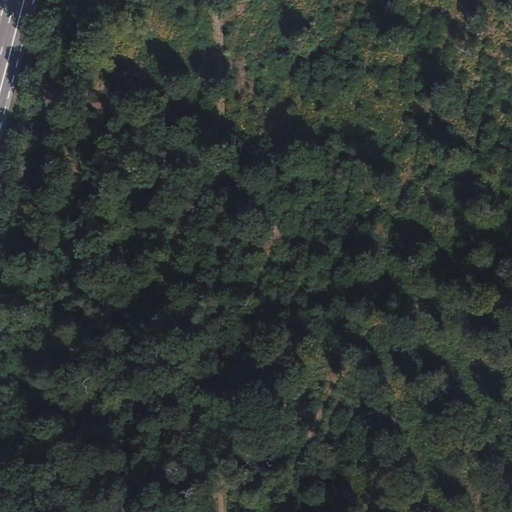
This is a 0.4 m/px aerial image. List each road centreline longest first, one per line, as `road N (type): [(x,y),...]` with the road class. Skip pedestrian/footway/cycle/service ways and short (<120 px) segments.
road 1 (unknown): [(224,511),(221,0)]
road 2 (track): [(286,511),(365,338),(461,280),(511,270)]
road 3 (track): [(0,360),(102,511)]
